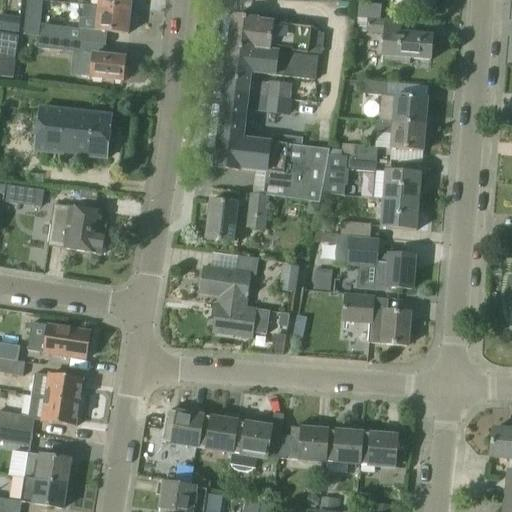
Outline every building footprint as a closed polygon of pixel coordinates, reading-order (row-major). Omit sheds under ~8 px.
[(131,12),(131,0),(99,0),(98,8),(83,6),(83,7),(131,12)] [(131,12),(83,7),(82,20),(80,20),(79,30),(39,25),(38,39),(83,43),(84,30),(128,35),(131,12)] [(229,50),(318,61),(318,58),(273,53),(274,49),(291,51),(290,53),(308,55),(311,30),(273,25),(273,24),(258,23),(259,20),(233,17),(229,50)] [(367,33),(368,21),(357,20),(356,32),(367,33)] [(367,33),(384,34),(382,58),(384,58),(383,63),(410,65),(411,60),(431,61),(433,37),(401,34),(401,23),(368,21),(367,33)] [(0,32),(16,34),(17,25),(0,23),(0,32)] [(19,37),(0,34),(0,49),(6,50),(4,61),(15,63),(19,37)] [(83,43),(38,39),(37,50),(81,54),(83,43)] [(318,61),(229,50),(224,94),(288,102),(290,88),(250,83),(250,76),(277,79),(277,77),(315,82),(318,61)] [(126,59),(81,54),(81,56),(83,56),(81,78),(91,79),(90,80),(123,84),(126,59)] [(393,124),(425,127),(427,100),(396,97),(386,96),(387,86),(364,84),(363,96),(381,98),(381,104),(379,122),(394,124),(393,124)] [(224,94),(219,138),(247,141),(250,112),(287,117),(288,102),(224,94)] [(35,152),(107,160),(112,117),(39,109),(35,152)] [(393,124),(391,150),(423,153),(424,136),(428,136),(429,128),(425,127),(393,124)] [(273,136),(272,145),(302,148),(303,139),(273,136)] [(219,138),(215,169),(241,172),(241,170),(255,172),(265,173),(269,144),(247,142),(247,141),(219,138)] [(263,196),(320,205),(324,185),(329,158),(330,151),(302,148),(272,145),(269,144),(265,173),(264,184),(263,196)] [(353,159),(377,162),(378,149),(355,146),(353,159)] [(329,158),(324,185),(345,187),(347,187),(348,171),(375,174),(377,162),(353,159),(353,160),(329,158)] [(383,201),(419,204),(421,175),(385,172),(383,201)] [(345,187),(324,185),(323,195),(344,197),(345,187)] [(5,204),(20,206),(22,189),(7,187),(5,204)] [(270,199),(251,197),(248,230),(266,231),(270,199)] [(383,201),(381,229),(417,232),(419,204),(383,201)] [(207,240),(207,241),(233,244),(237,205),(211,202),(207,240)] [(54,206),(48,247),(63,250),(63,251),(102,257),(106,234),(100,233),(103,213),(70,208),(70,209),(54,206)] [(341,223),(340,236),(370,239),(371,226),(341,223)] [(412,291),(414,258),(390,256),(390,257),(377,256),(378,244),(350,241),(348,265),(375,267),(373,288),(387,289),(412,291)] [(246,311),(246,310),(251,277),(257,277),(259,261),(238,258),(236,273),(203,269),(199,296),(220,299),(219,306),(216,305),(216,306),(219,306),(219,307),(246,311)] [(299,269),(284,267),(281,292),(295,294),(299,269)] [(315,271),(315,289),(330,290),(331,271),(315,271)] [(385,313),(373,312),(373,299),(345,297),(344,321),(370,323),(368,345),(407,347),(410,314),(385,312),(385,313)] [(216,306),(212,334),(253,340),(257,311),(246,310),(246,311),(219,307),(219,306),(216,306)] [(287,329),(289,316),(280,315),(278,328),(287,329)] [(302,340),(305,328),(296,326),(293,339),(302,340)] [(29,345),(45,347),(44,355),(86,361),(91,334),(48,327),(47,334),(31,332),(29,345)] [(0,360),(17,363),(20,348),(0,344),(0,360)] [(25,365),(13,363),(0,361),(0,374),(23,379),(25,365)] [(80,405),(84,380),(49,374),(49,377),(35,375),(31,397),(80,405)] [(76,430),(80,405),(31,397),(28,418),(0,413),(0,429),(32,435),(34,421),(42,422),(41,425),(76,430)] [(197,449),(196,449),(201,418),(202,418),(203,412),(191,410),(190,416),(167,412),(159,461),(194,466),(197,449)] [(202,418),(201,418),(196,449),(197,449),(230,454),(236,423),(237,424),(238,417),(226,415),(225,422),(202,418)] [(238,424),(237,424),(236,423),(230,454),(232,455),(230,463),(232,467),(237,471),(245,472),(249,471),(252,470),(255,466),(257,459),(269,460),(269,459),(277,460),(279,442),(271,442),(273,430),(271,430),(272,423),(259,420),(258,427),(238,424)] [(326,433),(328,433),(328,426),(315,425),(315,432),(291,430),(291,438),(283,437),(282,443),(279,442),(277,460),(289,461),(324,464),(326,433)] [(328,433),(326,433),(324,464),(358,467),(360,436),(361,436),(362,428),(350,428),(350,435),(328,433)] [(32,435),(0,429),(0,442),(30,447),(32,435)] [(506,500),(511,500),(511,432),(493,430),(490,458),(511,460),(511,472),(509,472),(506,500)] [(361,436),(360,436),(358,467),(396,469),(399,439),(397,438),(397,432),(385,431),(384,437),(361,436)] [(28,454),(24,479),(67,485),(69,486),(72,472),(69,472),(71,462),(71,460),(41,455),(41,456),(28,454)] [(20,503),(21,503),(33,505),(63,510),(63,508),(65,499),(67,499),(69,486),(67,485),(24,479),(20,503)] [(163,498),(160,511),(203,511),(207,492),(158,484),(156,497),(163,498)] [(20,503),(0,499),(0,511),(5,511),(20,511),(21,503),(20,503)] [(272,511),(274,505),(261,503),(260,511),(272,511)]
